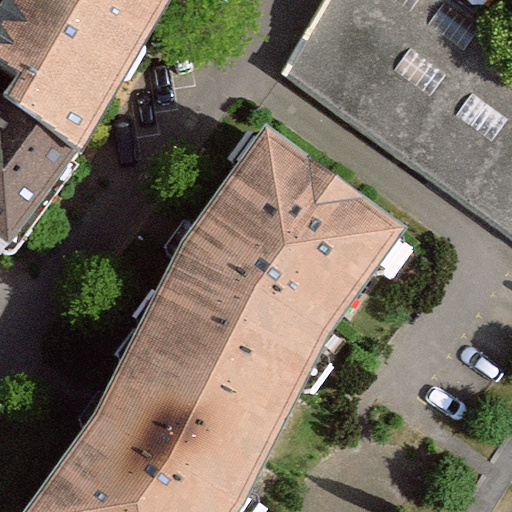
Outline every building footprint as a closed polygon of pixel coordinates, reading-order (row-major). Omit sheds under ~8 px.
[(0,0),(0,98),(65,144),(152,3),(148,0),(0,0)] [(450,0),(320,0),(271,72),(511,235),(511,41),(478,19),(450,0)] [(450,0),(478,19),(490,0),(450,0)] [(0,237),(65,144),(0,98),(0,237)] [(130,326),(270,425),(322,351),(308,341),(390,225),(249,126),(175,231),(190,241),(130,326)] [(92,401),(14,511),(220,511),(221,511),(213,506),(270,425),(130,326),(82,394),(92,401)]
